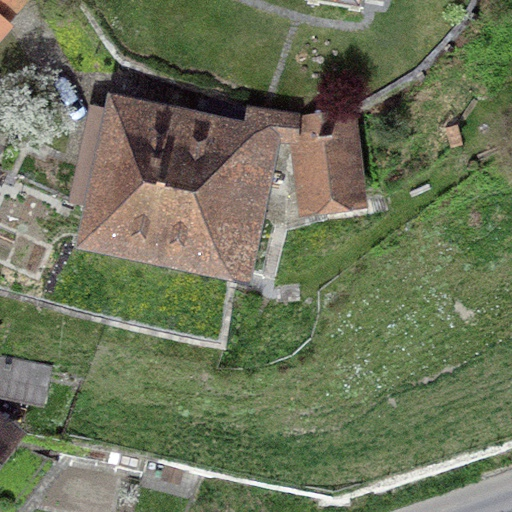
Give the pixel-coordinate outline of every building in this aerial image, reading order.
[(0,0),(0,41),(25,12),(35,0),(0,0)] [(309,0),(309,2),(358,9),(359,0),(309,0)] [(90,236),(222,264),(248,140),(244,139),(116,111),(90,236)] [(301,202),(355,194),(343,112),(294,118),(251,111),(244,139),(248,140),(272,145),(273,139),(297,138),(301,202)] [(4,361),(0,378),(0,387),(41,396),(46,370),(4,361)]
